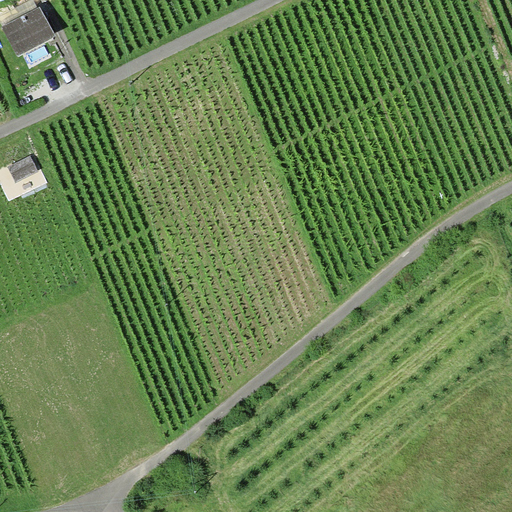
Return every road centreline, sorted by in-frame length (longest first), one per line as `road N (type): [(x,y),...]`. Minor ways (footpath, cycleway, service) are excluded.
road 1 (track): [(511,186),(434,233),(183,440),(70,511)]
road 2 (track): [(264,0),(0,126)]
